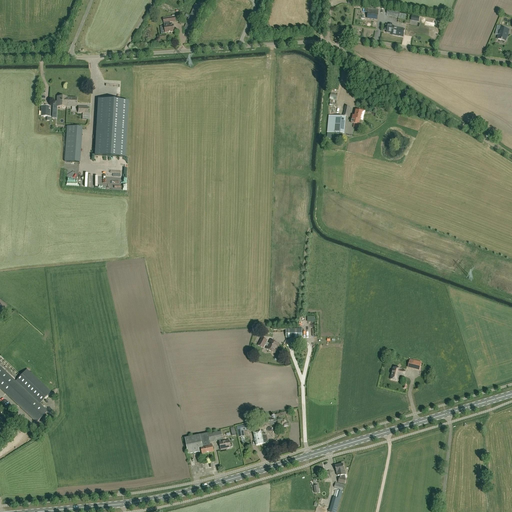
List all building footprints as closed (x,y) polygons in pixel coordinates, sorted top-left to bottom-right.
[(192,33),(203,8),(195,5),(184,29),(192,33)] [(174,25),(169,26),(169,23),(176,22),(175,17),(164,18),(164,23),(165,26),(165,34),(174,32),(174,25)] [(395,30),(395,28),(393,27),(394,26),(388,25),(388,26),(386,25),(385,30),(387,31),(387,33),(392,33),(393,30),(395,30)] [(392,35),(404,37),(405,29),(395,28),(395,30),(393,30),(392,33),(392,35)] [(500,28),(498,40),(506,41),(506,37),(507,37),(509,30),(500,28)] [(57,106),(66,106),(67,97),(57,96),(57,106)] [(76,106),(76,98),(67,97),(66,106),(67,106),(76,106)] [(124,158),(127,102),(97,100),(94,156),(124,158)] [(50,110),(48,109),(48,106),(42,106),(41,116),(49,117),(50,110)] [(360,120),(361,120),(363,112),(356,111),(354,116),(353,116),(352,123),(359,125),(360,120)] [(329,116),(327,133),(343,134),(344,118),(329,116)] [(287,339),(299,338),(299,330),(287,331),(287,339)] [(264,349),(267,341),(262,338),(258,346),(264,349)] [(275,354),(280,345),(271,340),(266,349),(275,354)] [(408,368),(420,370),(422,363),(410,360),(408,368)] [(19,378),(15,381),(0,366),(0,388),(37,423),(48,411),(40,404),(51,392),(27,369),(21,375),(16,371),(14,373),(19,378)] [(405,371),(393,368),(390,380),(398,382),(399,376),(404,377),(405,371)] [(252,428),(274,425),(273,418),(251,421),(252,428)] [(246,423),(247,425),(237,427),(239,438),(245,436),(244,431),(251,430),(250,422),(246,423)] [(253,433),(255,438),(263,436),(263,434),(262,435),(261,431),(260,431),(260,429),(254,431),(254,433),(253,433)] [(221,432),(213,433),(210,434),(212,442),(219,440),(223,440),(221,432)] [(212,446),(212,442),(210,434),(185,439),(188,455),(202,452),(201,448),(212,446)] [(268,443),(268,440),(268,439),(267,439),(266,435),(263,436),(255,438),(256,446),(268,443)] [(231,443),(230,444),(230,441),(223,442),(223,440),(219,440),(221,451),(225,450),(225,449),(231,448),(232,447),(233,447),(232,444),(231,443)] [(214,453),(212,446),(201,448),(202,452),(202,455),(214,453)] [(343,464),(335,466),(337,473),(338,476),(342,475),(342,479),(340,478),(338,483),(345,484),(346,479),(344,471),(345,471),(343,464)] [(336,483),(335,488),(336,489),(334,495),(341,498),(345,485),(336,483)] [(336,511),(340,500),(334,498),(329,511),(336,511)]
